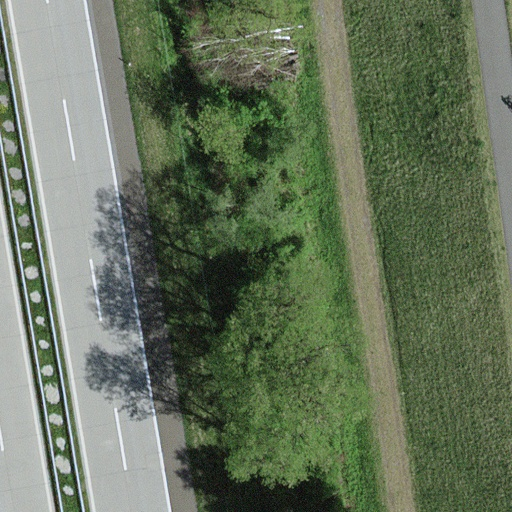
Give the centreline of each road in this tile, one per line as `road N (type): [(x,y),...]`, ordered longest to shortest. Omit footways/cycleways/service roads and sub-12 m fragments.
road 1 (motorway): [(126,511),(41,0)]
road 2 (track): [(397,511),(322,0)]
road 3 (track): [(486,0),(511,179)]
